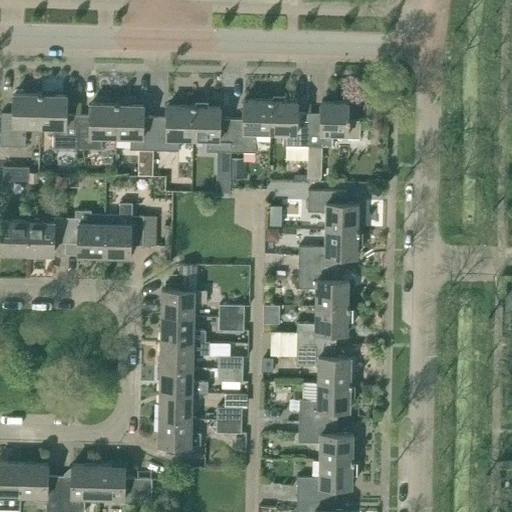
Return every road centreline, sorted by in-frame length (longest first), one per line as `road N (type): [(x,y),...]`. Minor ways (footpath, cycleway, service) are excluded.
road 1 (residential): [(0,430),(125,433),(128,295),(0,292)]
road 2 (tertiary): [(430,45),(157,39)]
road 3 (residential): [(417,511),(423,263)]
road 4 (residential): [(423,263),(430,45)]
road 5 (tertiary): [(157,39),(0,35)]
